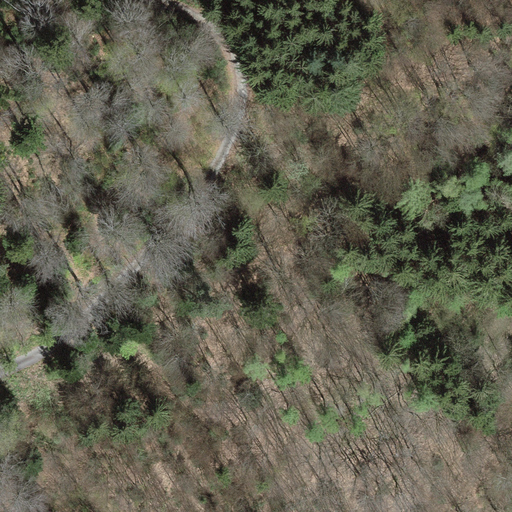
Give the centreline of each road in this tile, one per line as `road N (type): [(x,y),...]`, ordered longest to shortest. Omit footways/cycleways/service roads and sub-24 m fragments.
road 1 (track): [(0,394),(45,384),(164,325),(223,273),(283,178),(384,62),(385,36),(366,0)]
road 2 (track): [(153,0),(205,24),(237,59),(243,87),(231,137),(190,206),(66,336),(0,370)]
road 3 (track): [(511,387),(469,472),(437,511)]
